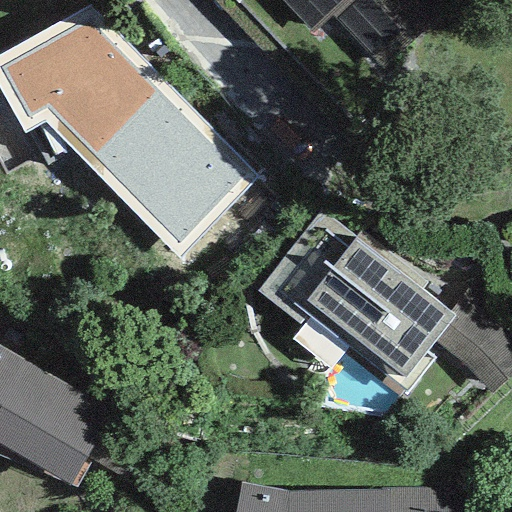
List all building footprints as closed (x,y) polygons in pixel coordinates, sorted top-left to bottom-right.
[(444,6),(438,0),(278,0),(310,34),(332,13),(381,65),(444,6)] [(0,54),(0,91),(23,134),(44,121),(178,259),(255,177),(89,5),(0,54)] [(319,212),(256,292),(299,326),(308,315),(407,393),(433,360),(424,353),(435,339),(452,317),(448,313),(319,212)] [(448,313),(452,317),(435,339),(492,395),(511,373),(511,316),(468,286),(448,313)] [(0,347),(0,446),(75,488),(90,461),(117,475),(145,426),(0,347)] [(287,492),(240,483),(234,511),(434,511),(434,488),(287,492)]
